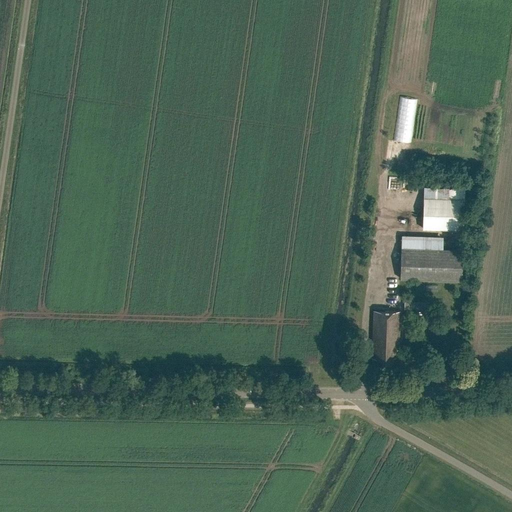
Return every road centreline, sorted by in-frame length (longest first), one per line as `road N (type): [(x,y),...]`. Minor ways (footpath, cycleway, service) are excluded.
road 1 (tertiary): [(363,395),(0,387)]
road 2 (track): [(0,214),(35,0)]
road 3 (unclassified): [(511,497),(379,419),(363,395)]
road 4 (tertiary): [(363,395),(511,392)]
